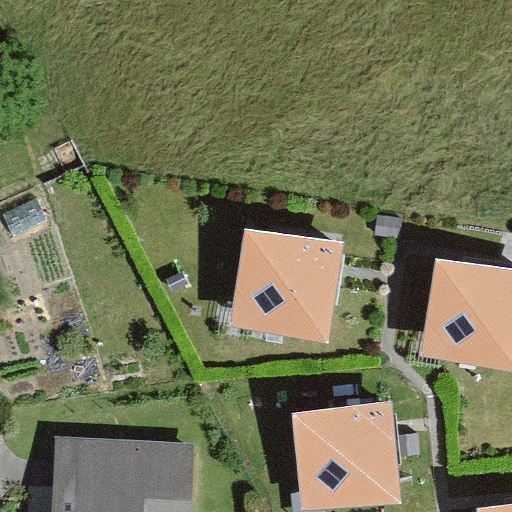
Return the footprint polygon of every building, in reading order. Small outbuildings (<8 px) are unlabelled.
[(342,240),(245,225),(230,325),(328,339),(342,240)] [(511,266),(435,255),(420,353),(511,366),(511,266)] [(391,399),(294,411),(306,509),(403,497),(391,399)] [(182,511),(186,438),(49,428),(45,511),(182,511)] [(511,511),(511,500),(477,505),(478,511),(511,511)]
